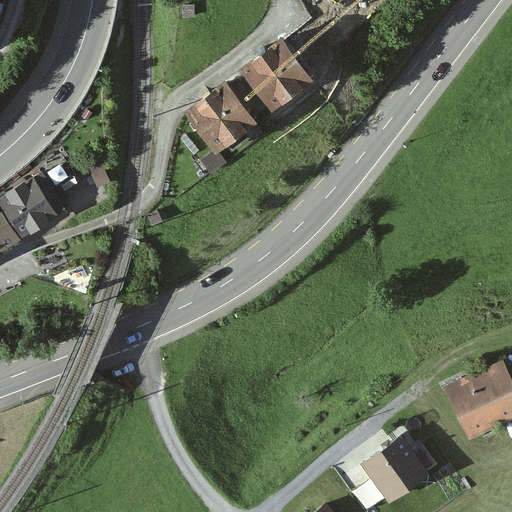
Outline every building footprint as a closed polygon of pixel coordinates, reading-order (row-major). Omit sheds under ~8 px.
[(280,36),(239,70),(273,111),(314,77),(280,36)] [(227,73),(185,108),(220,150),(262,115),(227,73)] [(0,256),(57,219),(29,176),(0,195),(0,256)] [(511,362),(508,353),(446,383),(470,434),(511,414),(511,362)] [(449,407),(409,424),(424,459),(464,443),(449,407)] [(338,511),(326,496),(306,511),(338,511)]
